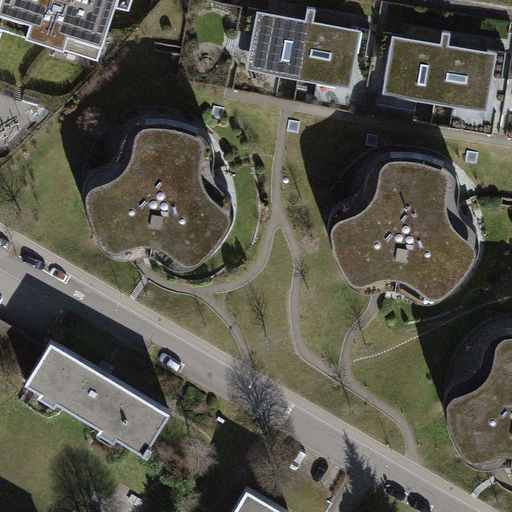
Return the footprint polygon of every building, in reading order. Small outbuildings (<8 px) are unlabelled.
[(130,0),(0,0),(0,33),(6,26),(99,54),(115,0),(121,0),(130,3),(130,0)] [(367,37),(264,15),(253,66),(355,88),(367,37)] [(500,60),(401,38),(389,92),(488,114),(500,60)] [(89,168),(82,177),(79,191),(81,207),(85,221),(92,235),(102,245),(110,251),(123,253),(133,250),(147,249),(159,253),(173,262),(184,262),(194,259),(209,247),(224,229),(231,213),(231,203),(228,190),(213,177),(208,161),(212,147),(208,135),(197,126),(176,119),(146,116),(131,121),(122,129),(119,137),(115,149),(108,158),(100,164),(89,168)] [(328,207),(323,220),(326,236),(333,257),(340,274),(348,282),(355,287),(368,287),(379,284),(390,284),(402,287),(408,293),(419,297),(431,296),(443,288),(457,274),(470,255),(474,244),(473,233),(469,223),(461,215),(453,205),(452,195),(455,186),(454,176),(448,167),(435,159),(412,152),(388,150),(373,154),(364,165),(361,175),(357,188),(348,195),(338,199),(328,207)] [(453,376),(443,384),(440,399),(444,421),(451,440),(459,452),(468,459),(477,462),(487,463),(497,459),(509,460),(511,460),(511,326),(505,326),(489,331),(482,337),(478,348),(475,361),(464,372),(453,376)] [(168,414),(48,341),(22,383),(141,457),(168,414)] [(100,491),(83,511),(121,511),(124,509),(100,491)] [(289,511),(258,493),(246,511),(289,511)]
